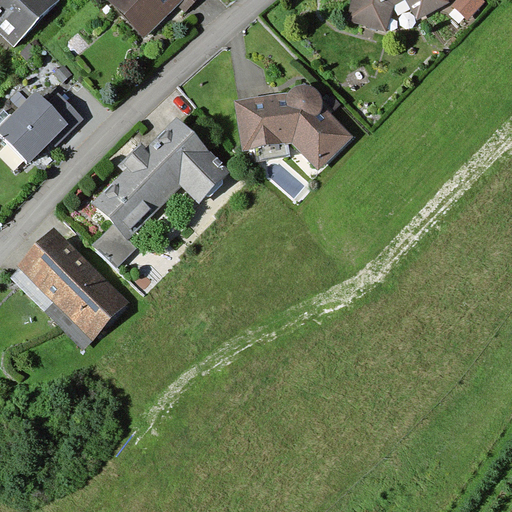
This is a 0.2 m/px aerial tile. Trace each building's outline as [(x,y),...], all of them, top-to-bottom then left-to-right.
[(0,0),(0,31),(17,49),(63,3),(59,0),(0,0)] [(191,0),(110,0),(108,2),(149,40),(192,0),(191,0)] [(407,0),(418,19),(449,5),(446,0),(355,0),(367,22),(376,39),(393,30),(394,8),(406,0),(407,0)] [(287,98),(234,104),(244,151),(290,148),(314,173),(351,137),(322,108),(320,96),(309,88),(297,89),(287,98)] [(41,95),(1,139),(35,170),(89,113),(66,93),(55,104),(41,95)] [(177,120),(92,206),(128,239),(177,185),(199,205),(235,170),(177,120)] [(50,232),(13,270),(92,339),(126,302),(50,232)] [(30,432),(13,416),(0,431),(0,443),(12,454),(30,432)]
